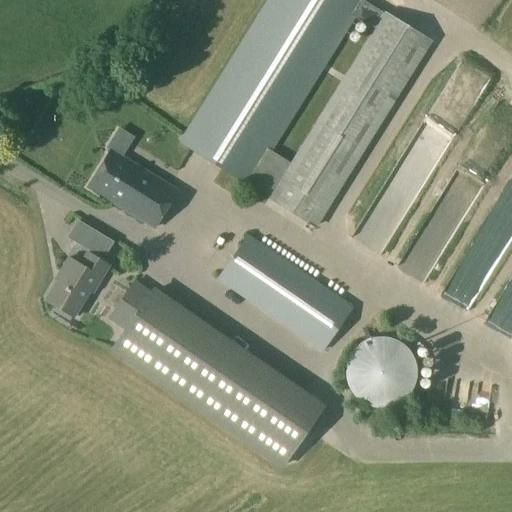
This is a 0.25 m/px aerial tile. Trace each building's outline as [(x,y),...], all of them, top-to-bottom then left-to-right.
[(291,167),(267,152),(359,0),(268,0),(180,142),(317,228),(433,42),(386,13),(291,167)] [(154,229),(177,190),(112,151),(88,188),(154,229)] [(511,218),(511,188),(444,299),(461,309),(476,285),(472,283),(511,218)] [(80,211),(67,232),(121,265),(134,245),(80,211)] [(323,349),(352,305),(250,235),(221,277),(323,349)] [(110,266),(87,253),(80,266),(69,259),(60,274),(63,275),(47,301),(74,318),(90,292),(93,294),(110,266)] [(511,298),(511,267),(483,322),(490,326),(506,295),(511,298)] [(277,457),(280,452),(316,403),(157,295),(152,301),(132,286),(117,309),(137,322),(120,349),(277,457)] [(378,409),(395,405),(409,393),(415,376),(411,358),(399,345),(382,339),(364,342),(351,354),(345,372),(348,389),(360,403),(378,409)]
